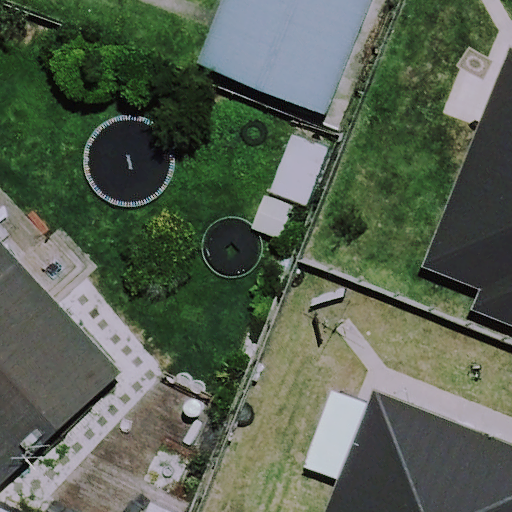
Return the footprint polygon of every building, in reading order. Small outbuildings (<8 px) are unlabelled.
[(387,0),(223,0),(200,55),(337,115),(387,0)] [(272,196),(215,166),(183,226),(240,256),(272,196)] [(13,199),(0,210),(0,482),(118,372),(76,328),(107,299),(13,199)] [(222,416),(162,376),(106,459),(166,499),(222,416)] [(505,511),(511,498),(511,463),(458,437),(423,507),(433,511),(505,511)]
